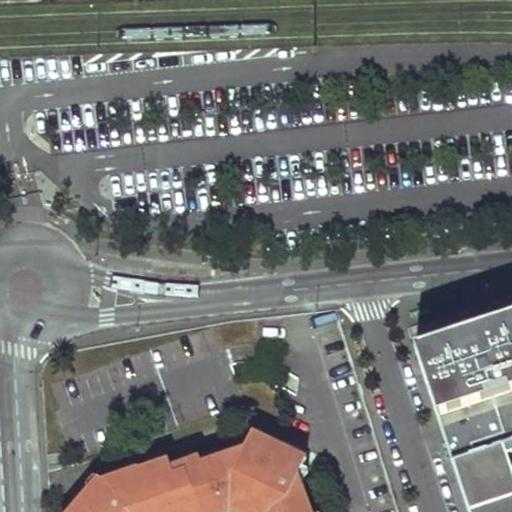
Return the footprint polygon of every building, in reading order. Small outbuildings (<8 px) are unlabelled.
[(511,322),(419,352),(441,419),(511,396),(511,322)] [(511,396),(441,419),(459,474),(510,458),(511,457),(511,396)] [(124,436),(150,427),(144,412),(119,421),(124,436)] [(251,435),(240,458),(234,455),(201,467),(174,476),(172,471),(169,463),(139,473),(139,472),(104,484),(100,480),(73,511),(216,511),(230,508),(238,511),(308,511),(300,487),(295,484),(306,461),(281,449),(251,435)] [(511,511),(511,465),(510,458),(459,474),(471,511),(511,511)] [(172,471),(174,476),(201,467),(200,461),(172,471)]
